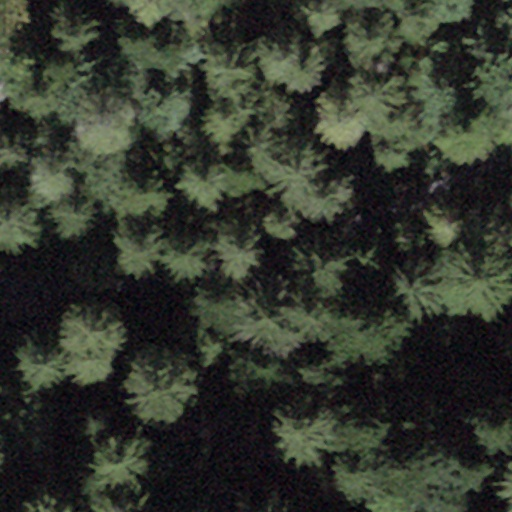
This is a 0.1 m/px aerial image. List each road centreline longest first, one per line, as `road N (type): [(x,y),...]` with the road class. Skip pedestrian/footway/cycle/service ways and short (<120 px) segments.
road 1 (track): [(511,170),(326,246),(22,301)]
road 2 (track): [(22,301),(130,401),(302,464),(372,511)]
